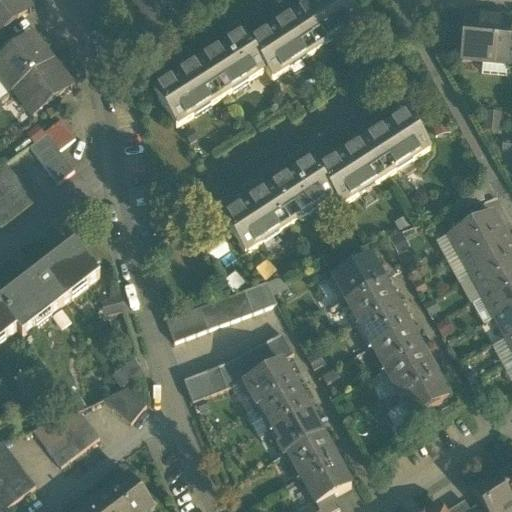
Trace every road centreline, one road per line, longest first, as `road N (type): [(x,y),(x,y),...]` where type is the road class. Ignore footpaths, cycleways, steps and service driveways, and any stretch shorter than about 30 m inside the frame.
road 1 (residential): [(173,405),(33,511)]
road 2 (residential): [(109,164),(149,327)]
road 3 (residential): [(76,0),(109,164)]
road 4 (residential): [(371,511),(511,426)]
road 5 (residential): [(109,164),(0,248)]
